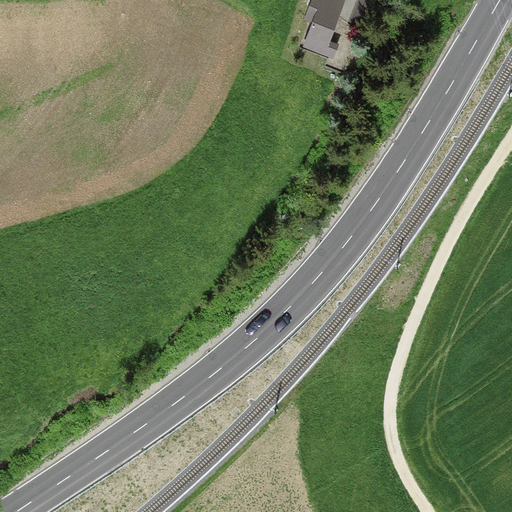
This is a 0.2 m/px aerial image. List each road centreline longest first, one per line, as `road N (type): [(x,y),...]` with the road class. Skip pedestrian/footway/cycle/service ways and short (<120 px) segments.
road 1 (primary): [(499,0),(400,172),(332,265),(236,358),(19,511)]
road 2 (track): [(511,133),(457,223),(402,350),(390,400),(400,470),(429,511)]
